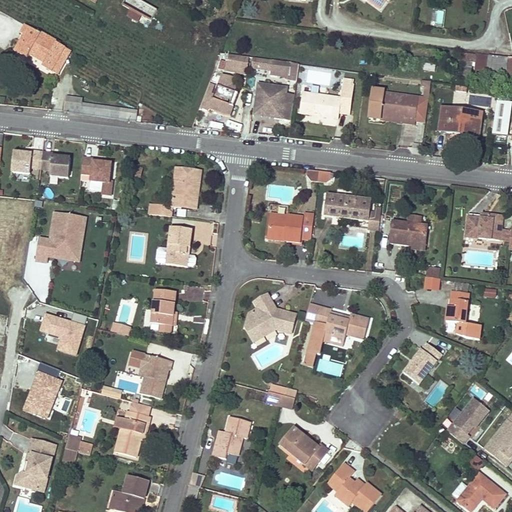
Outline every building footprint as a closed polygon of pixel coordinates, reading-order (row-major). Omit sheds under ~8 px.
[(124,0),(122,5),(131,11),(140,15),(150,21),(156,10),(137,0),(124,0)] [(366,0),(380,10),(381,9),(386,3),(387,0),(366,0)] [(140,15),(131,11),(128,16),(137,21),(140,15)] [(55,61),(63,47),(24,25),(19,33),(22,35),(26,37),(23,43),(19,41),(13,52),(26,59),(28,54),(44,62),(41,67),(51,73),(52,72),(56,74),(62,65),(55,61)] [(62,65),(69,50),(63,47),(55,61),(62,65)] [(246,71),(247,57),(228,54),(227,61),(236,64),(235,71),(246,71)] [(458,54),(457,62),(472,64),(474,65),(475,56),(458,54)] [(474,65),(474,71),(493,74),(496,57),(494,57),(476,54),(475,56),(474,65)] [(511,59),(496,57),(493,74),(511,76),(511,59)] [(254,70),(267,70),(267,61),(254,61),(254,70)] [(288,73),(289,63),(270,61),(269,71),(288,73)] [(453,62),(451,79),(469,82),(472,64),(457,62),(453,62)] [(423,63),(422,69),(434,72),(436,65),(423,63)] [(228,107),(233,94),(229,92),(231,86),(234,80),(221,75),(212,95),(210,95),(213,87),(208,85),(198,110),(206,113),(207,111),(221,117),(228,117),(232,109),(228,107)] [(302,94),(299,114),(319,117),(337,119),(338,114),(349,115),(353,86),(342,85),(340,99),(326,97),(302,94)] [(286,90),(256,86),(253,112),(273,115),(272,121),(289,123),(293,97),(289,97),(288,107),(284,106),(286,90)] [(378,121),(378,117),(414,122),(417,99),(382,94),(383,93),(372,91),(368,119),(378,121)] [(232,109),(237,95),(233,94),(228,107),(232,109)] [(424,124),(428,101),(417,99),(414,122),(424,124)] [(65,103),(64,112),(118,120),(136,122),(138,112),(119,110),(65,103)] [(497,103),(493,136),(505,138),(509,105),(497,103)] [(443,109),(440,132),(480,137),(483,115),(443,109)] [(273,115),(253,112),(252,118),(272,121),(273,115)] [(414,122),(378,117),(378,121),(414,126),(414,122)] [(14,152),(11,172),(30,174),(30,168),(40,170),(42,153),(32,151),(32,154),(20,153),(14,152)] [(50,177),(68,179),(70,159),(64,158),(52,157),(53,154),(42,153),(40,170),(50,171),(50,177)] [(83,158),(81,175),(91,176),(91,182),(109,184),(111,164),(105,163),(93,162),(94,159),(83,158)] [(175,183),(173,200),(193,203),(195,187),(199,188),(201,172),(178,169),(177,184),(175,183)] [(319,170),(309,169),(308,177),(311,181),(318,182),(319,170)] [(319,182),(329,184),(331,174),(320,173),(319,182)] [(173,200),(172,208),(197,211),(199,188),(195,187),(193,203),(173,200)] [(351,220),(369,222),(368,230),(378,231),(381,208),(374,207),(374,213),(371,212),(372,200),(328,195),(325,217),(348,219),(348,217),(351,218),(351,220)] [(154,206),(153,215),(171,218),(172,208),(154,206)] [(82,233),(84,218),(53,213),(49,240),(37,238),(34,260),(46,262),(48,252),(55,254),(55,257),(70,260),(75,232),(82,233)] [(271,215),(268,236),(286,238),(285,242),(302,244),(305,219),(271,215)] [(410,217),(408,225),(421,227),(422,219),(410,217)] [(488,221),(481,220),(469,219),(467,237),(500,241),(503,219),(488,217),(488,221)] [(421,227),(408,225),(393,223),(390,245),(413,248),(425,250),(428,228),(421,227)] [(190,267),(191,253),(189,253),(189,247),(192,247),(194,230),(172,227),(166,264),(190,267)] [(441,271),(428,270),(427,280),(440,281),(441,271)] [(440,281),(427,280),(426,289),(438,290),(440,281)] [(496,290),(485,288),(484,295),(496,296),(496,290)] [(152,324),(161,325),(174,327),(175,312),(177,292),(157,289),(152,324)] [(438,290),(426,289),(425,297),(438,299),(438,290)] [(481,327),(465,325),(468,295),(453,292),(452,308),(449,308),(447,323),(457,324),(456,335),(466,339),(479,341),(481,327)] [(249,316),(246,328),(252,330),(255,336),(264,331),(265,333),(272,330),(278,331),(292,334),(298,315),(282,311),(282,313),(280,314),(274,317),(272,313),(278,310),(268,295),(256,301),(260,310),(249,316)] [(323,308),(310,304),(306,322),(299,348),(308,351),(305,363),(314,366),(317,353),(321,354),(324,342),(325,335),(332,337),(334,340),(332,345),(344,348),(347,336),(365,341),(370,319),(353,315),(352,318),(351,322),(331,316),(330,319),(321,317),(323,308)] [(332,310),(323,308),(321,317),(330,319),(331,316),(332,313),(332,310)] [(332,313),(331,316),(351,322),(352,318),(332,313)] [(74,314),(71,323),(84,327),(87,318),(74,314)] [(77,357),(81,346),(87,328),(84,327),(71,323),(46,315),(41,333),(60,339),(56,351),(77,357)] [(447,323),(445,332),(454,334),(456,326),(447,323)] [(129,336),(131,329),(115,325),(113,332),(129,336)] [(174,327),(161,325),(160,332),(173,333),(174,327)] [(252,330),(246,328),(255,345),(278,331),(272,330),(265,333),(264,331),(255,336),(252,330)] [(325,335),(324,342),(332,345),(334,340),(332,337),(325,335)] [(413,365),(412,363),(404,373),(420,386),(442,357),(426,345),(414,361),(415,362),(413,365)] [(143,369),(146,356),(133,353),(130,365),(142,369),(143,369)] [(146,356),(143,369),(145,369),(147,373),(146,378),(142,395),(162,400),(169,371),(171,371),(173,363),(146,356)] [(42,365),(39,373),(57,380),(60,372),(42,365)] [(57,380),(39,373),(23,411),(48,421),(63,383),(57,380)] [(121,399),(123,392),(105,387),(103,394),(121,399)] [(273,387),(271,394),(283,397),(286,397),(288,391),(273,387)] [(288,391),(286,397),(295,400),(297,393),(288,391)] [(271,394),(268,404),(280,407),(283,397),(271,394)] [(283,397),(280,407),(292,411),(295,400),(286,397),(283,397)] [(473,427),(476,425),(477,426),(489,411),(474,399),(462,414),(455,422),(447,433),(463,445),(469,437),(467,435),(473,427)] [(132,404),(130,413),(148,418),(151,409),(132,404)] [(400,409),(394,416),(400,421),(406,413),(400,409)] [(455,422),(462,414),(456,409),(449,417),(455,422)] [(125,420),(122,430),(117,454),(138,459),(142,442),(146,426),(150,427),(152,419),(148,418),(130,413),(128,412),(126,420),(125,420)] [(511,416),(485,450),(494,457),(499,451),(510,460),(511,457),(511,416)] [(115,429),(122,430),(125,420),(118,418),(115,429)] [(219,444),(216,443),(213,457),(227,461),(228,455),(239,457),(244,439),(247,440),(251,423),(230,418),(226,434),(222,433),(219,444)] [(281,446),(305,466),(311,459),(318,464),(327,454),(295,428),(281,446)] [(18,476),(16,485),(40,491),(44,478),(49,480),(58,446),(33,439),(29,453),(33,454),(31,462),(27,461),(24,472),(18,476)] [(68,440),(65,450),(77,453),(80,442),(68,439),(68,440)] [(65,450),(63,461),(75,464),(77,453),(65,450)] [(499,451),(494,457),(508,468),(511,463),(511,457),(510,460),(499,451)] [(469,464),(479,471),(485,463),(474,456),(469,464)] [(311,459),(305,466),(312,471),(318,464),(311,459)] [(344,464),(333,478),(344,486),(338,492),(335,496),(349,507),(353,503),(364,511),(368,511),(381,495),(367,484),(365,486),(363,489),(356,484),(350,479),(355,473),(344,464)] [(198,488),(200,489),(204,476),(193,473),(190,486),(196,487),(198,488)] [(469,511),(472,511),(481,503),(478,500),(480,497),(483,500),(495,510),(506,496),(480,474),(457,501),(469,511)] [(45,493),(49,480),(44,478),(40,491),(45,493)] [(120,493),(115,511),(117,511),(137,511),(141,500),(145,501),(150,483),(129,478),(124,494),(120,493)] [(333,478),(328,484),(338,492),(344,486),(333,478)] [(358,481),(356,484),(363,489),(365,486),(358,481)] [(458,500),(466,487),(461,484),(453,496),(458,500)] [(196,487),(190,486),(187,497),(193,498),(196,487)] [(110,510),(115,511),(120,493),(115,492),(110,510)]
